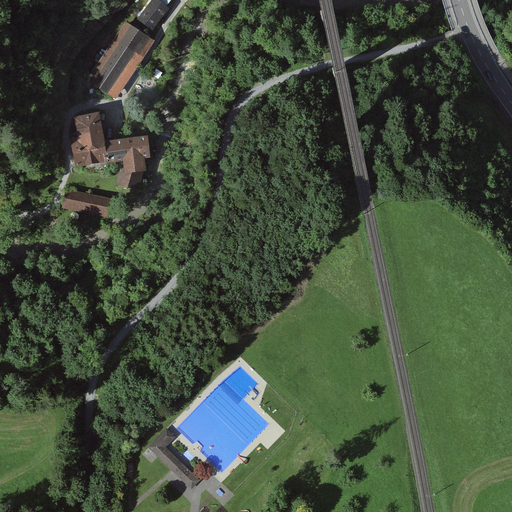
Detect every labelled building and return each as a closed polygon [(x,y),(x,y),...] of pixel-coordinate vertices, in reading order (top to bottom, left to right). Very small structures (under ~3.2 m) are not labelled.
[(171,10),(159,0),(156,0),(142,19),(156,29),(171,10)] [(150,37),(128,23),(89,80),(111,95),(150,37)] [(98,113),(76,118),(80,137),(72,139),(77,164),(107,159),(107,161),(124,158),(126,172),(144,170),(143,156),(149,154),(147,137),(104,143),(98,113)] [(126,172),(122,172),(122,185),(139,186),(144,170),(126,172)] [(113,199),(70,190),(67,207),(110,216),(113,199)] [(175,438),(166,430),(149,448),(192,489),(200,481),(166,448),(175,438)]
